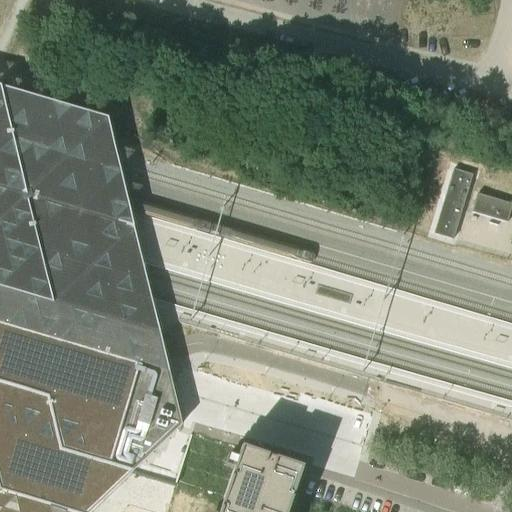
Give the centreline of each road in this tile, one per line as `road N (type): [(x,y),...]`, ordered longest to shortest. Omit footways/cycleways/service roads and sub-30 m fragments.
road 1 (track): [(50,6),(511,126)]
road 2 (unclassified): [(485,77),(191,0)]
road 3 (residential): [(476,511),(369,476),(332,452),(195,412)]
